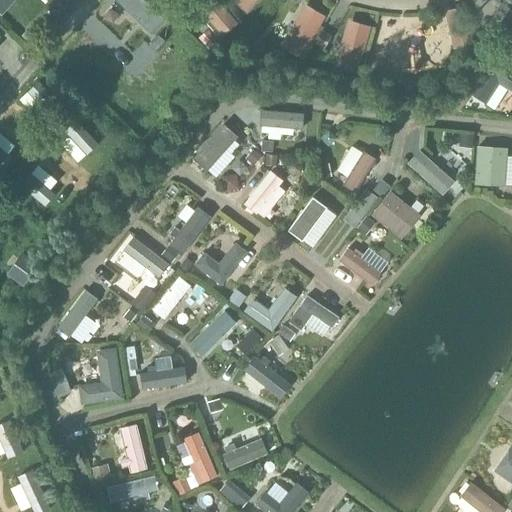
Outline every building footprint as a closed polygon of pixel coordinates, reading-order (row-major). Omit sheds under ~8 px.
[(207,24),(220,39),(237,24),(216,0),(190,0),(191,0),(210,22),(207,24)] [(232,0),(247,12),(257,0),(232,0)] [(304,5),(280,46),(300,58),(325,17),(304,5)] [(444,11),(453,49),(474,44),(465,7),(444,11)] [(347,20),(334,67),(357,73),(370,27),(347,20)] [(511,91),(511,71),(493,59),(470,94),(485,104),(498,83),(511,91)] [(37,82),(24,94),(46,117),(59,106),(37,82)] [(495,127),(511,100),(511,97),(497,88),(478,116),(495,127)] [(258,111),(257,127),(300,130),(301,114),(258,111)] [(74,121),(62,132),(84,156),(96,145),(74,121)] [(477,147),(474,184),(504,186),(507,149),(477,147)] [(0,151),(0,171),(0,172),(10,160),(0,151)] [(442,194),(453,182),(419,151),(408,163),(442,194)] [(28,174),(18,185),(42,207),(52,196),(28,174)] [(401,239),(419,215),(390,192),(372,215),(401,239)] [(313,241),(331,220),(309,201),(291,223),(313,241)] [(182,253),(209,218),(197,208),(179,232),(174,228),(170,234),(174,238),(170,244),(182,253)] [(158,279),(168,267),(132,239),(122,251),(158,279)] [(204,253),(196,264),(221,285),(246,253),(235,244),(218,264),(204,253)] [(355,249),(352,252),(348,249),(339,260),(371,284),(380,273),(360,258),(362,255),(355,249)] [(22,253),(7,274),(23,286),(39,265),(22,253)] [(183,294),(190,286),(179,278),(153,310),(163,319),(178,301),(184,305),(189,299),(183,294)] [(253,300),(245,312),(271,331),(295,297),(284,289),(268,310),(253,300)] [(134,310),(141,315),(155,295),(148,290),(134,310)] [(83,292),(55,330),(67,339),(95,301),(83,292)] [(331,327),(338,318),(306,296),(289,322),(300,330),(311,314),(331,327)] [(220,324),(199,352),(209,360),(231,331),(220,324)] [(81,404),(123,398),(115,348),(96,351),(101,383),(78,386),(81,404)] [(226,348),(215,356),(223,367),(234,358),(226,348)] [(263,357),(260,362),(253,357),(244,369),(280,397),(289,385),(265,366),(269,362),(263,357)] [(137,369),(136,358),(133,358),(124,360),(126,371),(135,370),(137,369)] [(148,373),(140,374),(142,390),(186,384),(184,369),(156,372),(156,366),(148,368),(148,373)] [(8,423),(0,426),(0,446),(6,461),(22,454),(8,423)] [(130,472),(146,468),(135,425),(120,429),(127,458),(120,459),(122,467),(129,466),(130,472)] [(198,433),(184,439),(194,462),(189,465),(193,473),(198,471),(198,473),(212,467),(198,433)] [(230,470),(267,454),(260,439),(235,450),(233,444),(224,447),(227,453),(223,455),(230,470)] [(511,447),(511,446),(493,471),(511,484),(511,447)] [(32,472),(18,479),(33,511),(48,511),(50,511),(32,472)] [(147,492),(157,490),(154,476),(107,487),(111,501),(139,494),(140,498),(148,496),(147,492)] [(264,492),(255,503),(265,511),(291,511),(307,492),(296,483),(279,504),(264,492)] [(479,511),(501,511),(504,509),(470,483),(460,497),(479,511)] [(176,511),(189,506),(184,492),(171,496),(176,511)] [(107,511),(156,511),(156,502),(107,506),(107,511)]
